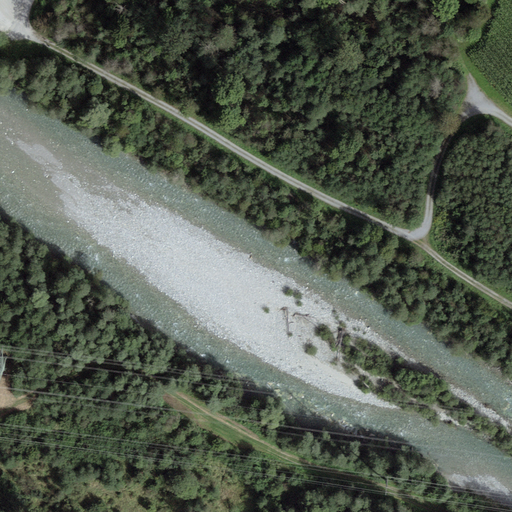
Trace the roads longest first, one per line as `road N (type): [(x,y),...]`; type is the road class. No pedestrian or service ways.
road 1 (track): [(56,0),(52,48),(416,240),(511,305)]
road 2 (track): [(440,511),(237,437)]
road 3 (track): [(511,122),(486,105),(461,112),(416,240)]
